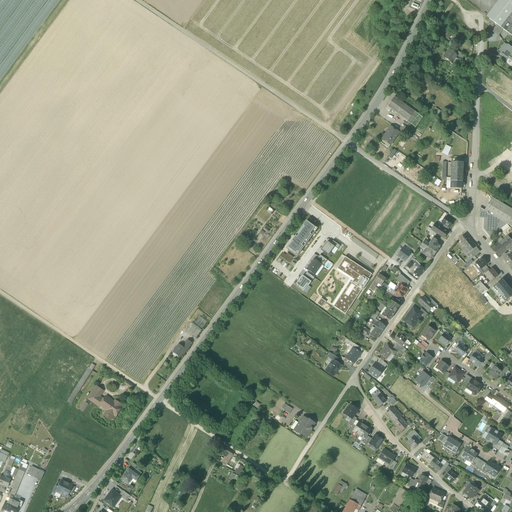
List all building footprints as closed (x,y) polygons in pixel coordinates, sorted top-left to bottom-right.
[(499,0),(486,17),(489,19),(504,0),(499,0)] [(511,36),(511,0),(504,0),(489,19),(491,20),(494,23),(511,36)] [(493,32),(498,36),(503,30),(498,26),(496,28),(493,32)] [(509,57),(511,59),(511,48),(509,45),(508,46),(505,44),(499,50),(501,52),(500,54),(503,57),(504,56),(507,59),(509,57)] [(444,58),(452,63),(455,59),(457,56),(456,54),(453,52),(449,49),(446,53),(447,54),(444,58)] [(387,107),(407,122),(414,112),(394,97),(387,107)] [(399,130),(404,134),(407,129),(402,125),(399,130)] [(382,140),(390,145),(397,135),(389,129),(382,140)] [(442,153),(448,155),(451,147),(446,145),(442,153)] [(452,163),(451,182),(462,182),(462,163),(452,163)] [(511,209),(492,198),(484,211),(507,224),(511,227),(511,209)] [(490,237),(507,224),(484,211),(484,218),(484,229),(490,237)] [(444,224),(449,227),(453,222),(446,217),(442,222),(444,224)] [(307,220),(306,221),(315,227),(310,234),(312,235),(307,241),(306,240),(302,245),(303,246),(298,253),(297,252),(296,254),(288,248),(291,243),(291,242),(286,248),(297,256),(318,228),(307,220)] [(295,236),(291,242),(291,243),(288,248),(296,254),(297,252),(298,253),(303,246),(302,245),(306,240),(307,241),(312,235),(310,234),(315,227),(306,221),(303,226),(304,227),(297,237),(295,236)] [(437,233),(444,238),(448,233),(447,232),(441,228),(436,224),(432,230),(437,233)] [(430,232),(435,236),(437,233),(432,230),(428,227),(426,230),(430,232)] [(461,242),(462,243),(464,246),(470,240),(465,234),(460,239),(462,241),(461,242)] [(492,249),(498,257),(511,245),(511,241),(508,236),(492,249)] [(354,238),(352,241),(364,248),(366,245),(354,238)] [(429,245),(428,247),(436,253),(441,246),(439,244),(437,243),(438,242),(433,238),(429,245)] [(331,244),(335,247),(338,249),(340,246),(333,240),(331,244)] [(469,252),(475,247),(470,240),(464,246),(469,252)] [(335,247),(331,244),(327,241),(321,250),(328,255),(335,247)] [(411,253),(403,247),(397,256),(405,262),(406,260),(411,253)] [(431,260),(436,253),(428,247),(426,249),(423,254),(431,260)] [(480,252),(475,247),(469,252),(471,255),(473,257),(480,252)] [(283,253),(280,257),(289,263),(293,258),(287,253),(286,255),(283,253)] [(320,255),(316,261),(322,265),(321,265),(323,266),(327,260),(320,255)] [(334,306),(333,307),(345,314),(362,289),(363,290),(369,280),(368,279),(367,278),(370,273),(368,272),(345,257),(337,269),(354,280),(352,282),(350,281),(334,306)] [(483,257),(476,263),(474,265),(477,268),(479,266),(481,269),(488,263),(483,257)] [(316,261),(314,259),(307,269),(315,274),(321,265),(322,265),(316,261)] [(425,271),(420,266),(418,268),(417,270),(414,273),(419,277),(425,271)] [(484,274),(491,282),(498,276),(492,268),(490,270),(485,274),(484,274)] [(332,305),(334,306),(350,281),(352,282),(354,280),(337,269),(336,270),(349,279),(332,305)] [(304,277),(311,282),(314,278),(307,273),(304,277)] [(378,284),(381,286),(386,278),(379,273),(374,281),(378,284)] [(404,285),(403,286),(406,288),(409,282),(400,274),(396,280),(404,285)] [(304,277),(302,275),(296,284),(300,287),(299,287),(304,291),(308,285),(309,286),(311,282),(304,277)] [(494,287),(506,301),(511,295),(511,290),(503,280),(494,287)] [(475,287),(481,294),(486,290),(479,282),(475,287)] [(400,284),(397,287),(394,291),(394,292),(396,293),(402,297),(407,289),(406,288),(403,286),(400,284)] [(387,291),(394,296),(396,293),(394,292),(394,291),(391,289),(389,288),(387,291)] [(419,303),(429,311),(431,309),(431,310),(432,309),(431,308),(433,307),(433,306),(428,302),(423,297),(421,299),(419,299),(418,300),(418,302),(419,302),(418,302),(419,303)] [(326,302),(321,298),(317,304),(322,307),(326,302)] [(392,301),(387,308),(394,313),(399,306),(394,302),(395,301),(393,299),(392,301)] [(433,307),(435,308),(437,305),(431,299),(428,302),(433,306),(433,307)] [(410,323),(414,326),(421,315),(422,314),(419,312),(413,307),(404,321),(409,325),(410,323)] [(389,321),(394,313),(387,308),(382,315),(389,321)] [(194,324),(201,330),(207,322),(200,316),(194,324)] [(378,324),(376,327),(382,331),(386,326),(379,322),(378,324)] [(188,332),(196,338),(202,330),(201,330),(194,324),(193,324),(188,332)] [(421,336),(429,341),(435,331),(428,326),(421,336)] [(358,335),(363,338),(369,331),(364,327),(363,329),(364,329),(362,333),(360,331),(358,335)] [(379,336),(382,331),(376,327),(373,331),(379,336)] [(370,335),(377,339),(378,337),(379,336),(373,331),(370,335)] [(439,341),(446,346),(451,338),(447,336),(444,333),(443,334),(439,341)] [(401,346),(404,343),(407,340),(399,334),(394,340),(397,343),(398,344),(401,346)] [(173,352),(180,358),(183,354),(182,353),(184,350),(186,351),(192,343),(187,340),(182,347),(179,344),(173,352)] [(354,348),(360,352),(362,349),(354,343),(351,347),(352,348),(354,349),(354,348)] [(395,346),(404,353),(406,350),(404,348),(401,346),(398,344),(397,343),(395,345),(395,346)] [(416,346),(423,352),(426,348),(419,343),(416,346)] [(385,355),(388,358),(391,353),(394,356),(397,352),(393,349),(387,344),(379,354),(383,357),(385,355)] [(454,351),(462,356),(464,353),(467,349),(464,347),(459,344),(454,351)] [(395,346),(399,350),(397,352),(401,356),(404,353),(395,346)] [(353,364),(354,364),(361,353),(360,352),(354,348),(354,349),(350,355),(348,354),(346,358),(353,364)] [(474,353),(482,359),(484,357),(476,351),(474,353)] [(333,360),(337,363),(340,359),(335,356),(330,353),(328,356),(334,359),(333,360)] [(391,353),(388,358),(386,360),(389,362),(394,356),(391,353)] [(421,361),(426,366),(432,358),(426,353),(424,355),(423,354),(421,357),(422,358),(420,360),(421,361)] [(474,365),(478,368),(483,360),(482,359),(474,353),(469,360),(474,364),(474,365)] [(380,359),(377,363),(384,368),(387,365),(380,359)] [(331,374),(334,376),(341,365),(337,363),(333,360),(332,361),(329,366),(327,369),(332,373),(331,374)] [(436,368),(443,374),(448,366),(441,361),(436,368)] [(380,375),(384,368),(377,363),(376,362),(374,365),(373,365),(371,369),(369,372),(373,375),(378,379),(380,375)] [(67,402),(71,405),(92,371),(95,366),(92,364),(89,369),(88,368),(67,402)] [(492,371),(491,370),(488,374),(496,379),(498,376),(500,377),(501,375),(503,373),(502,372),(501,372),(497,369),(495,367),(492,371)] [(456,382),(458,383),(464,374),(455,368),(450,374),(448,377),(449,377),(456,382)] [(423,372),(415,381),(422,387),(430,378),(423,372)] [(463,381),(468,384),(471,380),(472,380),(472,379),(466,375),(463,381)] [(472,394),(474,395),(475,395),(476,394),(476,395),(482,386),(478,383),(478,384),(472,380),(471,380),(468,384),(466,388),(473,392),(472,393),(472,394)] [(134,386),(126,381),(124,384),(132,389),(134,386)] [(97,386),(93,392),(100,396),(104,391),(97,386)] [(369,392),(371,395),(377,390),(375,387),(369,392)] [(484,398),(486,399),(489,395),(488,394),(490,391),(486,389),(482,395),(485,398),(484,398)] [(371,395),(375,399),(381,394),(378,390),(377,390),(371,395)] [(88,399),(95,403),(99,396),(100,396),(93,392),(88,399)] [(384,398),(381,394),(375,399),(374,400),(380,407),(386,402),(384,399),(384,398)] [(387,400),(390,403),(394,399),(395,398),(392,395),(387,400)] [(494,406),(502,412),(503,413),(506,409),(509,405),(502,400),(502,401),(495,396),(494,399),(489,395),(486,399),(485,400),(490,403),(491,403),(494,405),(494,406)] [(107,416),(111,419),(114,415),(115,415),(120,407),(120,406),(121,405),(115,401),(114,402),(106,397),(104,399),(99,396),(95,403),(100,407),(100,406),(107,410),(110,412),(109,414),(108,414),(107,416)] [(86,402),(80,410),(84,413),(89,405),(86,402)] [(352,419),(354,417),(358,410),(350,405),(349,407),(347,408),(344,414),(352,419)] [(386,414),(394,423),(401,416),(399,413),(398,414),(396,412),(397,411),(394,408),(386,414)] [(502,414),(503,413),(502,412),(500,414),(497,412),(493,418),(499,423),(504,417),(505,416),(502,414)] [(299,433),(307,438),(311,432),(311,430),(312,430),(312,427),(313,426),(313,427),(315,423),(309,419),(309,420),(303,416),(299,423),(296,428),(297,429),(295,432),(298,434),(299,433)] [(348,424),(352,426),(353,424),(356,420),(357,419),(354,417),(352,419),(348,424)] [(394,424),(401,432),(407,427),(405,424),(406,423),(405,423),(400,417),(394,424)] [(353,432),(359,435),(365,426),(364,425),(363,426),(361,424),(359,422),(356,426),(353,431),(353,432)] [(367,427),(365,426),(359,435),(365,439),(367,436),(371,430),(368,428),(366,427),(367,427)] [(488,434),(485,439),(486,439),(489,441),(488,442),(492,443),(495,445),(498,440),(502,435),(492,428),(488,434)] [(406,438),(409,441),(413,436),(414,437),(417,435),(413,431),(406,438)] [(437,439),(444,444),(448,438),(442,434),(437,439)] [(370,444),(377,449),(382,440),(375,435),(372,439),(369,444),(370,444)] [(418,441),(414,437),(413,436),(409,441),(407,442),(414,449),(420,443),(418,441)] [(449,436),(448,438),(444,444),(443,446),(455,454),(461,444),(457,441),(450,437),(449,436)] [(495,445),(493,447),(499,451),(502,446),(504,443),(498,440),(495,445)] [(507,449),(502,446),(499,451),(507,457),(511,452),(507,449)] [(466,460),(471,464),(475,457),(478,454),(474,451),(471,449),(471,450),(466,447),(460,457),(466,460)] [(384,449),(378,458),(385,462),(389,465),(390,465),(392,461),(395,456),(391,454),(390,454),(388,453),(388,452),(384,449)] [(421,458),(428,464),(433,458),(429,455),(428,455),(425,453),(421,458)] [(481,460),(475,457),(471,464),(471,465),(476,468),(481,460)] [(10,459),(5,471),(8,472),(10,467),(11,468),(14,460),(10,459)] [(437,471),(438,472),(440,469),(443,466),(440,464),(434,459),(429,465),(437,471)] [(482,472),(484,470),(483,469),(487,464),(481,460),(476,468),(482,472)] [(500,468),(489,460),(487,464),(483,469),(484,470),(487,472),(495,477),(500,468)] [(388,467),(393,470),(397,463),(392,461),(390,465),(389,465),(388,467)] [(20,466),(18,470),(24,472),(27,465),(26,465),(21,462),(19,466),(20,466)] [(239,475),(244,467),(237,463),(234,467),(236,468),(234,472),(239,475)] [(408,476),(411,477),(416,469),(411,467),(406,465),(403,472),(409,475),(408,476)] [(27,475),(40,481),(44,473),(31,467),(27,475)] [(121,486),(129,492),(133,487),(128,484),(133,478),(136,481),(139,476),(133,471),(129,469),(125,474),(125,473),(121,479),(124,481),(121,486)] [(18,485),(24,472),(18,470),(15,477),(12,483),(18,485)] [(445,477),(451,483),(456,477),(449,471),(445,477)] [(10,473),(8,472),(2,486),(7,488),(10,480),(8,479),(10,474),(10,473)] [(418,488),(423,490),(425,487),(424,486),(425,484),(428,479),(428,478),(421,475),(418,481),(417,483),(420,485),(418,488)] [(415,479),(414,481),(411,479),(408,484),(412,486),(415,487),(417,483),(418,481),(415,479)] [(470,479),(468,482),(471,484),(470,485),(474,488),(476,488),(477,487),(477,485),(470,479)] [(72,485),(66,483),(61,480),(58,486),(55,492),(56,492),(61,494),(66,497),(68,493),(71,486),(72,485)] [(15,491),(18,485),(12,483),(10,489),(15,491)] [(333,493),(337,496),(342,487),(338,484),(333,493)] [(467,495),(470,498),(471,497),(472,496),(473,497),(479,491),(476,488),(474,488),(470,485),(466,489),(463,492),(464,493),(464,494),(466,496),(467,495)] [(429,497),(430,498),(429,502),(437,505),(439,502),(440,503),(440,501),(444,494),(433,488),(430,495),(429,497)] [(357,505),(360,507),(367,495),(357,489),(355,492),(352,497),(350,501),(357,505)] [(104,501),(113,507),(121,497),(119,495),(112,490),(104,501)] [(121,497),(126,501),(130,496),(123,491),(119,495),(121,497)] [(131,494),(127,500),(135,505),(137,501),(135,500),(137,497),(131,494)] [(506,500),(510,502),(511,498),(510,497),(505,494),(504,494),(502,498),(506,500)] [(475,507),(481,511),(483,511),(491,503),(483,496),(479,501),(477,503),(475,507)] [(2,509),(7,511),(12,501),(8,499),(7,502),(5,501),(2,509)] [(17,503),(12,501),(7,511),(8,511),(16,511),(18,507),(19,508),(22,502),(18,500),(17,503)] [(503,505),(505,506),(508,508),(511,502),(510,502),(506,500),(503,505)] [(352,511),(355,508),(357,505),(350,501),(343,511),(352,511)] [(511,511),(511,502),(508,508),(505,506),(501,511),(511,511)]
